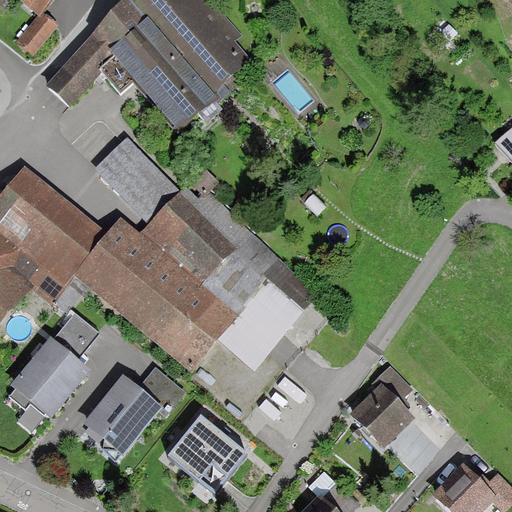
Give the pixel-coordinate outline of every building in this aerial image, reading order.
[(1,0),(32,27),(56,0),(1,0)] [(225,0),(128,0),(60,83),(85,104),(115,69),(131,89),(148,75),(192,129),(271,51),(225,0)] [(511,128),(495,143),(511,163),(511,128)] [(0,340),(50,281),(70,298),(78,289),(201,390),(252,329),(207,293),(248,243),(182,188),(140,238),(122,223),(107,241),(26,174),(0,204),(0,340)] [(71,327),(22,380),(61,415),(109,362),(71,327)] [(181,404),(139,366),(96,413),(137,451),(181,404)] [(378,390),(346,423),(382,458),(415,426),(378,390)] [(203,411),(160,464),(212,507),(256,453),(203,411)] [(473,466),(437,498),(450,511),(495,511),(506,502),(473,466)] [(349,511),(328,490),(304,511),(349,511)]
